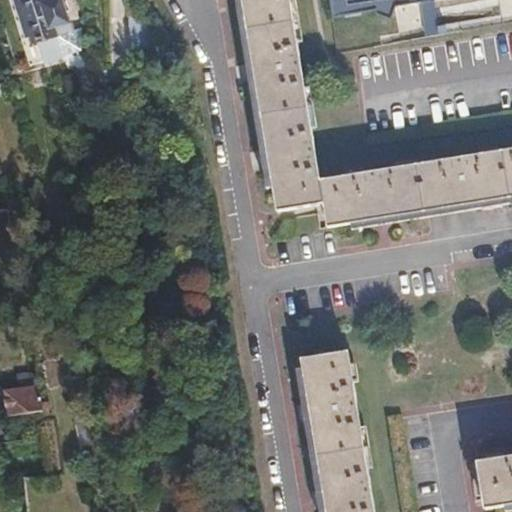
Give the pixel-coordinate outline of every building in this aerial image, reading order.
[(72,17),(78,10),(75,2),(69,0),(24,0),(35,41),(41,40),(47,61),(76,53),(80,46),(72,17)] [(511,149),(324,181),(299,25),(294,0),(247,0),(267,127),(281,211),(327,204),(332,228),(511,197),(511,149)] [(330,0),(333,13),(409,0),(330,0)] [(323,465),(329,506),(330,511),(378,511),(377,499),(369,453),(353,350),(306,359),(316,423),(323,465)] [(49,410),(45,384),(12,390),(15,416),(49,410)] [(511,458),(482,463),(485,485),(489,510),(511,506),(511,458)]
